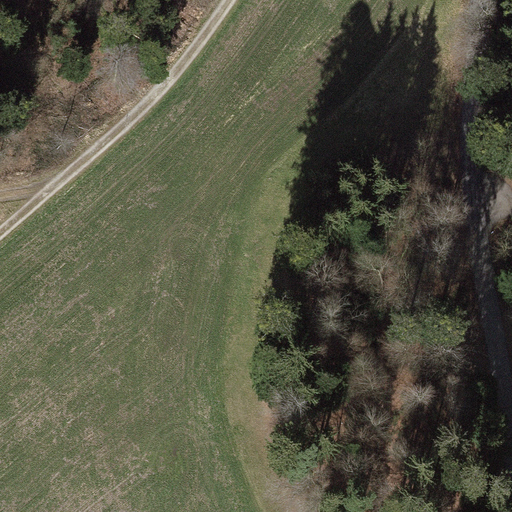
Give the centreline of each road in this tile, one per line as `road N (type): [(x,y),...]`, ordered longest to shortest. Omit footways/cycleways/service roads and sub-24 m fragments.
road 1 (tertiary): [(511,436),(474,160),(481,0)]
road 2 (track): [(0,233),(167,87),(234,0)]
